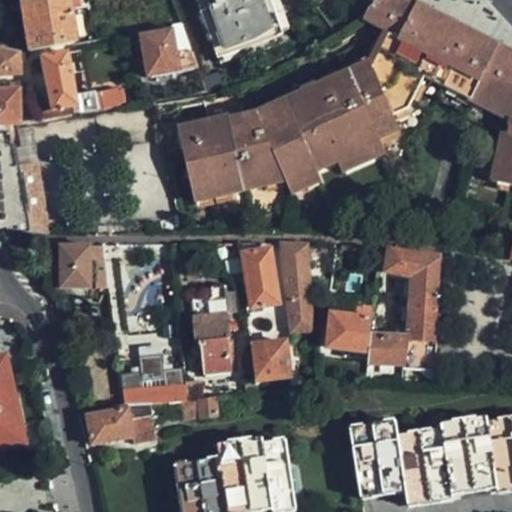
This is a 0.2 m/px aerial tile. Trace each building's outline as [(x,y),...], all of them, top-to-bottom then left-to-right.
[(35,0),(23,2),(31,51),(75,44),(70,11),(90,7),(88,0),(35,0)] [(200,0),(225,66),(249,57),(247,50),(284,38),(270,0),(200,0)] [(511,150),(504,187),(511,188),(511,55),(401,0),(369,0),(375,6),(369,21),(382,33),(401,49),(507,110),(511,114),(511,150)] [(150,78),(198,69),(194,52),(180,54),(176,33),(143,39),(150,78)] [(492,185),(504,187),(511,150),(511,114),(507,110),(401,49),(382,33),(368,64),(269,111),(236,123),(235,120),(183,132),(199,205),(289,186),(294,198),(326,185),(320,174),(340,165),(345,176),(385,157),(380,144),(400,133),(392,117),(406,111),(421,78),(508,121),(506,136),(500,135),(492,185)] [(0,77),(20,76),(19,57),(17,58),(0,51),(0,77)] [(44,60),(53,112),(75,109),(73,98),(66,56),(44,60)] [(0,91),(0,124),(4,124),(17,124),(20,124),(18,91),(0,91)] [(115,92),(101,94),(103,111),(118,108),(115,92)] [(103,111),(101,94),(73,98),(75,109),(53,112),(43,114),(44,121),(103,111)] [(21,163),(18,131),(17,124),(0,124),(0,220),(1,231),(39,233),(38,225),(30,226),(29,219),(21,163)] [(21,163),(29,219),(47,216),(38,161),(21,163)] [(105,249),(65,248),(63,291),(93,292),(94,267),(99,267),(98,292),(112,292),(105,249)] [(255,248),(244,248),(246,257),(256,255),(255,248)] [(311,249),(284,248),(294,338),(317,337),(311,249)] [(445,260),(390,251),(388,273),(414,276),(409,339),(373,336),(371,354),(371,365),(409,367),(408,386),(436,386),(442,297),(444,284),(445,260)] [(246,257),(256,310),(281,305),(271,252),(256,255),(246,257)] [(452,285),(444,284),(442,297),(451,298),(452,285)] [(195,320),(197,345),(230,342),(228,315),(226,302),(226,296),(217,297),(217,302),(196,304),(197,319),(195,320)] [(226,302),(228,315),(239,313),(238,300),(226,302)] [(373,336),(376,307),(356,304),(353,318),(331,315),(329,348),(371,354),(373,336)] [(231,348),(230,342),(203,345),(206,379),(234,376),(231,348)] [(288,344),(253,348),(257,379),(257,382),(266,381),(292,378),(288,344)] [(124,379),(128,410),(153,407),(156,406),(189,403),(187,382),(185,371),(166,373),(163,358),(141,362),(143,377),(124,379)] [(0,453),(27,448),(10,361),(0,363),(0,453)] [(300,378),(301,391),(323,389),(322,371),(310,372),(311,377),(300,378)] [(246,381),(248,396),(259,395),(257,382),(257,379),(246,381)] [(203,380),(187,382),(189,403),(205,401),(203,380)] [(257,382),(259,395),(267,394),(266,381),(257,382)] [(217,402),(186,405),(188,419),(219,416),(217,402)] [(128,410),(87,417),(93,447),(134,439),(135,446),(159,443),(153,407),(128,410)] [(511,417),(490,421),(491,427),(492,432),(511,429),(511,417)] [(445,424),(447,433),(491,427),(490,421),(490,418),(445,424)] [(354,432),(355,440),(399,435),(399,427),(354,432)] [(355,440),(360,474),(403,468),(405,483),(452,477),(451,467),(495,461),(496,467),(511,464),(511,429),(492,432),(491,427),(447,433),(448,444),(401,450),(400,440),(399,435),(355,440)] [(447,433),(400,440),(401,450),(448,444),(447,433)] [(219,444),(221,455),(266,448),(266,446),(265,438),(219,444)] [(268,457),(291,453),(289,442),(266,446),(266,448),(268,457)] [(177,478),(182,511),(228,506),(226,490),(270,484),(271,491),(295,488),(291,453),(268,457),(266,448),(221,455),(222,462),(223,471),(177,478)] [(452,477),(455,493),(499,486),(496,467),(495,461),(451,467),(452,477)] [(176,469),(177,478),(223,471),(222,462),(176,469)] [(511,464),(496,467),(499,486),(499,491),(511,488),(511,464)] [(403,468),(360,474),(364,500),(407,494),(405,483),(403,468)] [(405,483),(407,494),(409,509),(456,503),(455,493),(452,477),(405,483)] [(228,506),(228,511),(269,511),(274,511),(271,491),(270,484),(226,490),(228,506)] [(271,491),(274,511),(298,511),(295,488),(271,491)]
